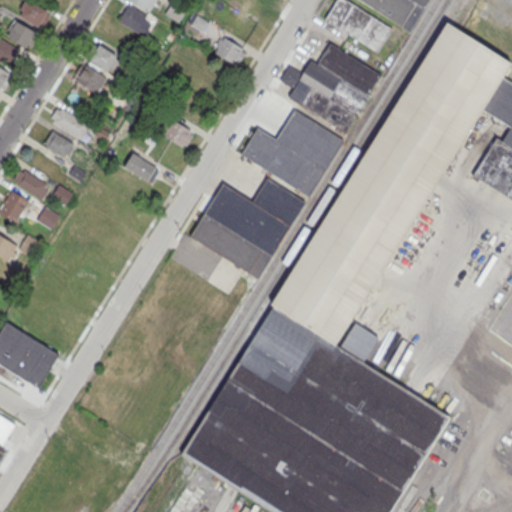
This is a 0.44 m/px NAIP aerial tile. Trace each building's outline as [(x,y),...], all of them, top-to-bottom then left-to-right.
[(29,0),(27,2),(24,0),(19,8),(22,11),(20,14),(37,25),(46,10),(29,0)] [(127,0),(148,12),(154,0),(127,0)] [(172,0),(164,13),(178,22),(187,8),(174,0),(172,0)] [(376,51),(392,27),(348,0),(336,0),(324,19),(376,51)] [(360,0),(401,25),(416,2),(412,0),(360,0)] [(128,4),(118,19),(143,35),(150,23),(143,19),(146,13),(128,4)] [(196,14),(191,24),(203,31),(209,21),(196,14)] [(175,455),(445,21),(455,27),(508,61),(499,75),(511,82),(511,200),(470,174),(494,135),(500,139),(508,126),(479,107),(378,270),(377,288),(365,289),(331,345),(447,415),(384,511),(266,511),(183,460),(175,455)] [(7,38),(27,49),(36,34),(15,22),(7,38)] [(172,28),(166,38),(171,41),(177,31),(172,28)] [(214,52),(232,62),(234,60),(238,62),(243,52),(240,50),(242,47),(224,37),(222,40),(218,37),(214,45),(217,47),(214,52)] [(0,58),(11,65),(19,51),(0,39),(0,58)] [(329,42),(317,63),(367,96),(381,74),(329,42)] [(115,57),(116,54),(98,44),(89,58),(107,68),(108,66),(113,69),(119,59),(115,57)] [(317,63),(310,60),(302,72),(288,65),(280,79),(293,87),(288,95),(344,132),(356,114),(367,96),(317,63)] [(96,93),(106,77),(86,65),(85,67),(78,64),(72,74),(75,76),(73,80),(96,93)] [(0,67),(0,87),(1,87),(6,89),(14,75),(0,67)] [(81,139),(89,125),(61,108),(60,110),(55,107),(49,116),(52,118),(51,121),(81,139)] [(294,109),(275,139),(324,169),(343,140),(294,109)] [(161,133),(182,146),(192,129),(171,116),(161,133)] [(98,125),(93,133),(105,140),(109,132),(98,125)] [(257,127),(240,153),(308,195),(324,169),(275,139),(257,127)] [(76,144),(51,129),(44,142),(48,144),(47,146),(65,156),(67,153),(70,155),(76,144)] [(132,152),(124,166),(147,180),(151,181),(158,170),(154,167),(155,166),(132,152)] [(74,165),(69,172),(80,180),(85,172),(74,165)] [(19,169),(14,178),(16,180),(15,182),(42,199),(48,190),(45,188),(48,183),(24,168),(23,171),(19,169)] [(304,201),(266,178),(252,201),(290,225),(304,201)] [(223,183),(205,213),(271,255),(290,225),(252,201),(223,183)] [(66,203),(72,192),(58,184),(52,195),(66,203)] [(30,200),(11,190),(0,208),(0,213),(10,219),(17,217),(30,200)] [(52,228),(60,215),(45,205),(37,218),(52,228)] [(205,213),(191,235),(257,278),(271,255),(205,213)] [(33,257),(43,242),(27,232),(18,248),(33,257)] [(0,234),(0,255),(8,260),(11,255),(14,257),(16,252),(14,251),(17,245),(0,234)] [(5,321),(0,329),(0,362),(38,387),(59,354),(5,321)] [(0,442),(2,444),(15,424),(0,414),(0,442)]
